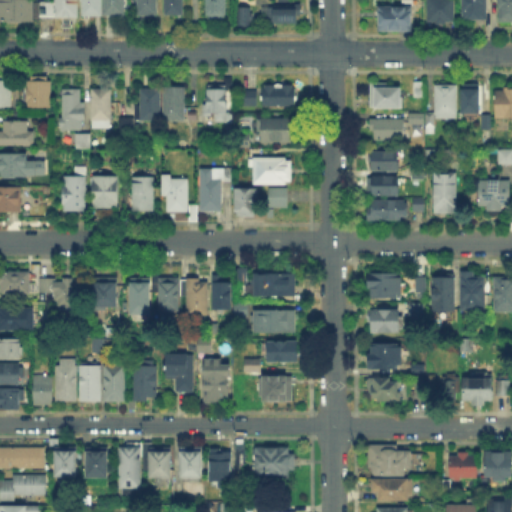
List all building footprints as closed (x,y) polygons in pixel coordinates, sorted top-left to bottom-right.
[(0,0),(34,0),(34,22),(0,22),(0,0)] [(56,17),(56,0),(79,0),(79,17),(56,17)] [(84,17),(84,0),(101,0),(101,17),(84,17)] [(105,16),(105,0),(125,0),(125,16),(105,16)] [(137,0),(158,0),(158,17),(137,17),(137,0)] [(184,0),(184,15),(166,15),(166,0),(184,0)] [(226,0),(226,17),(207,17),(207,0),(226,0)] [(428,23),(428,0),(455,0),(455,23),(428,23)] [(461,20),(461,0),(489,0),(489,21),(461,20)] [(511,24),(500,24),(500,0),(511,0),(511,24)] [(43,16),(43,5),(52,5),(52,16),(43,16)] [(232,5),(253,5),(252,24),(232,24),(232,5)] [(300,8),(299,23),(270,23),(270,8),(300,8)] [(410,8),(410,31),(380,31),(380,8),(410,8)] [(0,77),(12,77),(12,108),(0,108),(0,77)] [(28,109),(28,77),(51,78),(51,109),(28,109)] [(259,86),(259,104),(292,105),(292,87),(290,86),(290,83),(280,83),(280,86),(272,86),(272,83),(262,83),(262,86),(259,86)] [(416,96),(416,83),(427,83),(427,96),(416,96)] [(401,86),(401,108),(372,108),(372,86),(401,86)] [(412,113),(436,113),(436,86),(458,86),(458,120),(435,120),(435,129),(412,129),(412,113)] [(479,86),(479,115),(465,115),(465,86),(479,86)] [(216,125),(203,125),(203,101),(210,101),(210,88),(228,88),(228,113),(216,113),(216,125)] [(254,88),(254,104),(239,104),(239,88),(254,88)] [(166,122),(166,89),(185,89),(185,122),(166,122)] [(113,90),(113,129),(93,129),(93,90),(113,90)] [(142,121),(136,121),(136,106),(142,106),(142,90),(160,90),(160,121),(142,121)] [(496,116),(496,90),(511,90),(511,118),(492,118),(492,129),(485,129),(485,116),(496,116)] [(85,91),(85,130),(64,130),(64,91),(85,91)] [(191,125),(191,112),(199,112),(199,125),(191,125)] [(121,133),(121,119),(134,119),(134,133),(121,133)] [(372,141),(372,119),(404,119),(404,141),(372,141)] [(298,120),(298,135),(293,135),(293,142),(261,142),(261,120),(298,120)] [(28,123),(28,131),(36,131),(36,146),(0,146),(0,130),(3,130),(3,122),(28,123)] [(235,135),(250,135),(250,147),(235,147),(235,135)] [(91,136),(91,156),(78,156),(78,136),(91,136)] [(499,150),(511,150),(511,164),(498,164),(499,150)] [(371,171),(371,154),(400,154),(400,171),(371,171)] [(36,177),(0,177),(0,157),(36,157),(36,177)] [(253,184),(253,159),(293,159),(293,184),(253,184)] [(230,169),(230,184),(224,184),(224,212),(202,211),(202,169),(230,169)] [(130,175),(151,175),(151,210),(130,210),(130,175)] [(435,175),(457,175),(457,213),(435,213),(435,175)] [(94,209),(95,177),(119,177),(119,209),(94,209)] [(370,194),(370,177),(400,177),(400,194),(370,194)] [(66,211),(66,178),(86,178),(86,211),(66,211)] [(161,212),(161,179),(190,179),(190,213),(161,212)] [(511,181),(511,209),(481,209),(481,181),(511,181)] [(232,187),(254,187),(254,209),(252,209),(252,214),(234,214),(234,210),(232,210),(232,187)] [(0,188),(22,188),(21,212),(0,212),(0,188)] [(288,190),(288,207),(270,207),(270,190),(288,190)] [(369,220),(369,201),(406,201),(406,220),(369,220)] [(234,285),(234,271),(249,271),(249,285),(234,285)] [(0,293),(0,272),(32,272),(32,294),(0,293)] [(462,273),(486,273),(486,312),(462,312),(462,273)] [(254,296),(254,274),(297,274),(297,297),(254,296)] [(401,274),(401,298),(372,298),(372,274),(401,274)] [(434,279),(445,279),(445,274),(455,274),(455,310),(434,310),(434,279)] [(412,291),(422,291),(423,276),(412,275),(412,291)] [(225,276),(225,285),(234,285),(234,313),(214,313),(215,276),(225,276)] [(511,310),(494,310),(494,276),(511,276),(511,310)] [(133,278),(152,279),(152,315),(132,315),(133,278)] [(180,278),(180,311),(161,311),(161,278),(180,278)] [(75,279),(75,287),(76,287),(76,311),(55,311),(55,293),(43,293),(43,279),(75,279)] [(97,279),(118,279),(118,308),(107,308),(107,312),(96,312),(97,279)] [(210,282),(210,316),(187,316),(187,282),(210,282)] [(425,321),(410,321),(410,304),(416,304),(416,286),(425,286),(425,321)] [(0,333),(0,304),(36,304),(36,333),(0,333)] [(249,304),(249,317),(236,317),(236,304),(249,304)] [(255,333),(255,312),(296,312),(295,333),(255,333)] [(402,313),(402,332),(372,332),(372,312),(402,313)] [(209,337),(209,325),(218,325),(218,337),(209,337)] [(109,339),(109,330),(119,330),(119,338),(114,338),(113,354),(95,354),(95,339),(109,339)] [(198,352),(198,340),(213,340),(213,353),(198,352)] [(0,341),(21,341),(21,360),(0,360),(0,341)] [(271,344),(298,344),(298,362),(271,362),(271,344)] [(402,345),(402,368),(372,368),(372,345),(402,345)] [(189,354),(188,370),(195,370),(195,392),(178,392),(178,377),(167,377),(167,354),(189,354)] [(59,399),(59,361),(79,361),(79,399),(59,399)] [(261,361),(261,372),(246,372),(247,361),(261,361)] [(228,363),(228,404),(206,404),(206,363),(228,363)] [(84,401),(84,364),(100,364),(100,401),(84,401)] [(0,365),(20,366),(20,384),(0,384),(0,365)] [(136,401),(137,365),(156,366),(156,401),(136,401)] [(105,401),(105,366),(127,366),(127,402),(105,401)] [(423,387),(420,374),(411,376),(414,389),(423,387)] [(35,404),(35,376),(53,376),(53,404),(35,404)] [(418,390),(419,376),(437,376),(436,390),(418,390)] [(444,400),(444,377),(459,377),(459,400),(444,400)] [(260,379),(293,379),(293,400),(259,400),(260,379)] [(485,399),(485,405),(473,405),(473,399),(463,399),(464,379),(491,380),(491,399),(485,399)] [(396,380),(396,400),(371,400),(371,380),(396,380)] [(510,381),(510,394),(499,394),(499,381),(510,381)] [(0,409),(0,389),(23,389),(23,409),(0,409)] [(399,445),(399,451),(413,452),(413,470),(406,470),(406,476),(369,476),(369,444),(399,445)] [(58,447),(76,447),(76,476),(58,476),(58,447)] [(110,448),(110,477),(89,477),(89,448),(110,448)] [(119,488),(119,448),(142,448),(142,488),(119,488)] [(294,448),(294,475),(289,475),(289,479),(256,479),(256,448),(294,448)] [(0,469),(0,449),(47,449),(47,470),(0,469)] [(151,479),(151,449),(173,449),(173,479),(151,479)] [(182,478),(182,449),(203,449),(203,478),(182,478)] [(237,464),(237,450),(246,450),(246,464),(237,464)] [(210,481),(210,451),(231,451),(231,482),(210,481)] [(487,453),(511,453),(511,479),(487,479),(487,453)] [(451,455),(479,456),(479,480),(451,480),(451,455)] [(16,501),(0,501),(0,475),(47,475),(47,494),(17,493),(16,501)] [(372,501),(372,481),(414,481),(414,501),(372,501)] [(511,511),(489,511),(490,500),(511,500),(511,511)] [(473,511),(473,502),(444,503),(444,511),(473,511)] [(37,511),(38,505),(0,503),(0,511),(37,511)] [(218,511),(218,503),(237,503),(237,511),(218,511)]
